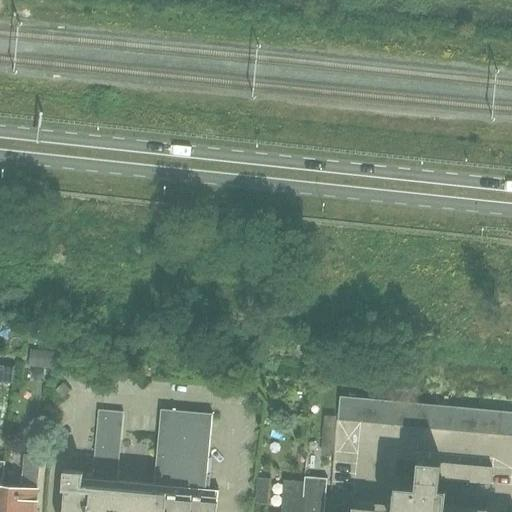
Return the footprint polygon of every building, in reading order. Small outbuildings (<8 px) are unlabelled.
[(58,353),(31,350),(29,367),(55,370),(58,353)] [(0,383),(16,382),(15,366),(0,367),(0,383)] [(63,396),(70,391),(64,383),(57,388),(63,396)] [(349,422),(351,397),(340,396),(338,421),(349,422)] [(361,423),(363,399),(351,397),(349,422),(361,423)] [(372,424),(374,400),(363,399),(361,423),(372,424)] [(384,425),(386,401),(374,400),(372,424),(384,425)] [(395,426),(398,402),(386,401),(384,425),(395,426)] [(407,427),(409,403),(398,402),(395,426),(407,427)] [(418,428),(421,404),(409,403),(407,427),(418,428)] [(430,429),(432,405),(421,404),(418,428),(430,429)] [(441,430),(444,406),(432,405),(430,429),(441,430)] [(453,431),(455,407),(444,406),(441,430),(453,431)] [(465,432),(467,408),(455,407),(453,431),(465,432)] [(476,433),(478,409),(467,408),(465,432),(476,433)] [(148,493),(146,511),(217,511),(219,491),(205,489),(213,414),(161,409),(154,485),(151,485),(151,494),(148,493)] [(488,434),(490,410),(478,409),(476,433),(488,434)] [(107,511),(116,412),(99,410),(94,463),(85,462),(84,473),(64,471),(62,489),(66,489),(64,511),(107,511)] [(499,436),(501,411),(490,410),(488,434),(499,436)] [(511,437),(511,422),(511,412),(501,411),(499,436),(511,437)] [(116,412),(107,511),(146,511),(148,493),(151,494),(151,485),(117,482),(124,413),(116,412)] [(333,454),(335,436),(324,435),(322,453),(333,454)] [(3,485),(0,511),(34,511),(39,468),(37,468),(38,456),(24,455),(21,487),(3,485)] [(480,511),(437,508),(440,480),(491,484),(492,466),(418,460),(415,492),(394,490),(392,511),(480,511)] [(325,511),(328,478),(305,476),(303,495),(304,495),(303,511),(325,511)] [(267,503),(270,479),(257,477),(255,502),(267,503)] [(303,511),(304,495),(303,495),(289,494),(287,511),(303,511)]
